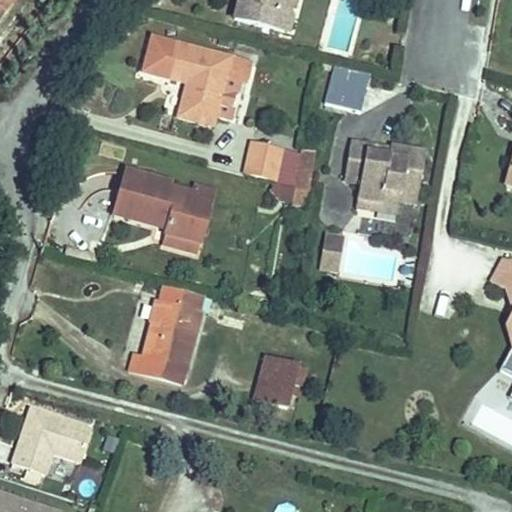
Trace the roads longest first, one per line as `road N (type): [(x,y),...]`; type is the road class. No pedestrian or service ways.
road 1 (unknown): [(0,364),(122,415),(482,511)]
road 2 (residential): [(90,0),(67,28),(25,120),(0,277)]
